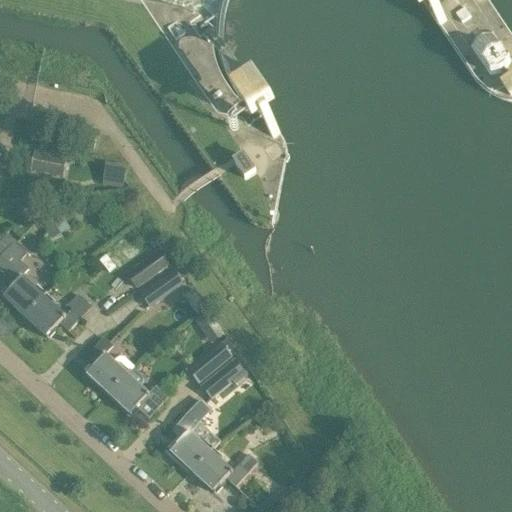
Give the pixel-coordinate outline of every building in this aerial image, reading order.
[(491,34),(482,34),(477,38),(472,47),(491,73),(499,72),(504,69),(509,61),(491,34)] [(511,74),(500,83),(508,96),(510,97),(511,98),(511,97),(511,74)] [(35,152),(31,171),(63,178),(67,158),(35,152)] [(256,172),(246,157),(235,165),(245,180),(256,172)] [(106,169),(104,182),(124,185),(126,173),(106,169)] [(62,211),(41,221),(51,241),(71,231),(62,211)] [(3,298),(25,319),(44,298),(23,278),(29,271),(20,262),(29,253),(16,241),(0,259),(0,269),(16,284),(3,298)] [(160,252),(125,277),(135,290),(170,266),(160,252)] [(173,271),(138,295),(148,309),(182,284),(173,271)] [(193,293),(183,299),(195,316),(205,310),(193,293)] [(66,318),(44,298),(25,319),(47,339),(60,326),(69,334),(93,308),(79,295),(68,307),(73,311),(66,318)] [(207,313),(194,322),(202,334),(215,326),(207,313)] [(109,396),(133,370),(134,368),(123,358),(117,358),(114,360),(113,362),(106,355),(113,348),(104,340),(90,354),(99,362),(86,375),(109,396)] [(200,385),(232,359),(221,346),(189,371),(200,385)] [(133,370),(109,396),(131,417),(136,411),(148,422),(168,400),(156,389),(149,396),(141,388),(142,386),(144,383),(144,379),(133,370)] [(223,371),(201,388),(212,401),(233,384),(223,371)] [(182,439),(170,453),(192,474),(211,453),(220,444),(198,424),(210,410),(201,402),(187,417),(174,431),(182,439)] [(250,455),(240,466),(233,473),(211,453),(192,474),(214,494),(227,481),(236,489),(259,464),(250,455)] [(258,511),(276,511),(291,502),(283,490),(257,509),(258,511)]
